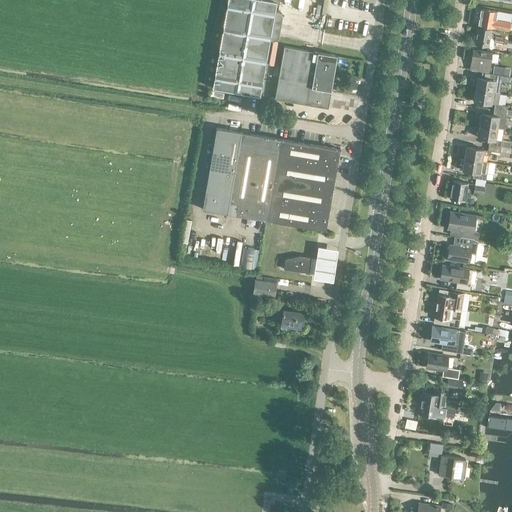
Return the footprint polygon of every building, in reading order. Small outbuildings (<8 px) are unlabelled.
[(277,0),(227,0),(212,88),(260,97),(277,0)] [(510,22),(511,14),(480,9),(479,16),(498,20),(502,21),(510,22)] [(509,30),(510,22),(502,21),(498,20),(479,16),(477,24),(509,30)] [(492,38),(493,34),(490,33),(491,29),(477,27),(474,44),(488,46),(490,38),(492,38)] [(328,108),(337,56),(284,47),(275,99),(328,108)] [(488,73),(491,53),(473,50),(471,59),(472,60),(470,70),(488,73)] [(501,70),(502,67),(494,65),(493,73),(496,74),(500,75),(501,70)] [(500,93),(502,76),(489,74),(489,79),(477,77),(475,89),(493,92),(500,93)] [(506,112),(507,106),(498,104),(500,93),(493,92),(475,89),(473,101),(494,104),(493,110),(506,112)] [(505,118),(506,112),(493,110),(493,115),(481,113),(479,125),(498,128),(503,129),(505,117),(505,118)] [(511,148),(511,144),(501,142),(502,140),(501,140),(503,129),(498,128),(479,125),(478,138),(489,139),(489,145),(511,148)] [(267,221),(282,139),(215,128),(201,209),(267,221)] [(340,150),(340,149),(282,139),(267,221),(327,231),(327,230),(325,230),(332,191),(333,191),(333,190),(332,190),(339,150),(340,150)] [(511,148),(489,145),(488,150),(466,147),(465,158),(482,161),(483,154),(490,155),(491,151),(500,152),(510,153),(511,148)] [(476,178),(485,180),(488,162),(482,161),(465,158),(463,170),(474,172),(473,177),(476,178)] [(468,193),(469,189),(466,188),(467,183),(452,180),(449,198),(464,201),(466,193),(468,193)] [(485,187),(474,185),(473,193),(484,195),(485,187)] [(462,230),(461,237),(473,239),(477,240),(479,232),(473,231),(475,216),(450,212),(447,228),(462,230)] [(456,237),(455,243),(457,243),(456,246),(450,245),(448,259),(469,262),(470,253),(476,254),(477,243),(473,242),(473,239),(461,237),(461,238),(456,237)] [(256,272),(260,251),(244,248),(240,269),(256,272)] [(310,273),(312,258),(300,256),(286,259),(284,270),(310,273)] [(468,269),(442,265),(440,279),(457,281),(456,287),(470,290),(471,283),(466,282),(468,269)] [(276,282),(276,279),(256,276),(256,279),(255,279),(253,294),(274,297),(276,282)] [(461,309),(463,293),(439,289),(439,294),(437,294),(436,305),(461,309)] [(458,326),(461,309),(436,305),(434,316),(435,317),(434,322),(458,326)] [(301,331),(304,313),(284,310),(281,328),(301,331)] [(429,343),(443,345),(442,350),(463,353),(466,332),(431,326),(429,343)] [(492,334),(493,328),(482,326),(482,328),(475,327),(474,331),(481,332),(492,334)] [(472,356),(473,348),(464,347),(463,354),(472,356)] [(458,379),(459,370),(446,368),(448,356),(428,353),(428,357),(425,358),(424,363),(426,364),(426,368),(443,370),(442,376),(458,379)] [(487,382),(488,373),(480,372),(479,381),(487,382)] [(462,380),(447,377),(446,388),(460,391),(462,380)] [(421,399),(420,403),(458,410),(459,401),(446,399),(447,392),(433,389),(433,393),(422,392),(422,394),(420,395),(420,397),(421,399)] [(474,409),(483,410),(484,402),(475,401),(474,409)] [(458,410),(420,403),(419,407),(418,408),(418,410),(419,411),(419,413),(444,418),(444,416),(454,418),(454,413),(462,415),(463,410),(458,409),(458,410)] [(496,403),(491,409),(500,411),(501,403),(496,403)] [(511,418),(492,415),(490,426),(511,428),(511,418)] [(416,428),(418,420),(408,417),(406,425),(416,428)] [(429,454),(442,455),(444,442),(431,441),(429,454)] [(462,478),(465,459),(441,455),(438,475),(462,478)] [(439,511),(440,507),(441,506),(418,502),(416,511),(439,511)]
